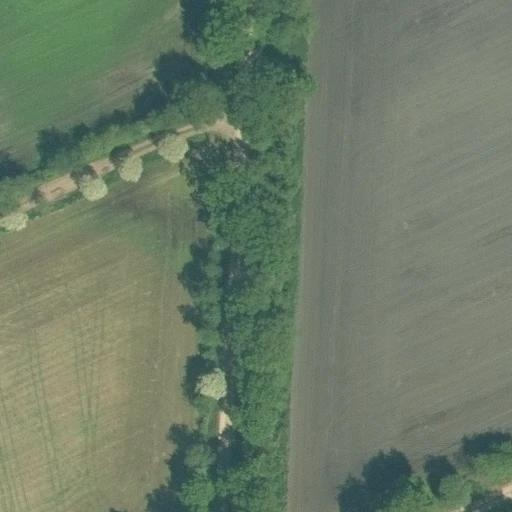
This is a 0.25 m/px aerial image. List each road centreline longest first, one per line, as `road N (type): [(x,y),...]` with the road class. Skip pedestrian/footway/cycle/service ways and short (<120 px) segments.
road 1 (track): [(251,0),(227,511)]
road 2 (track): [(245,112),(193,127),(0,216)]
